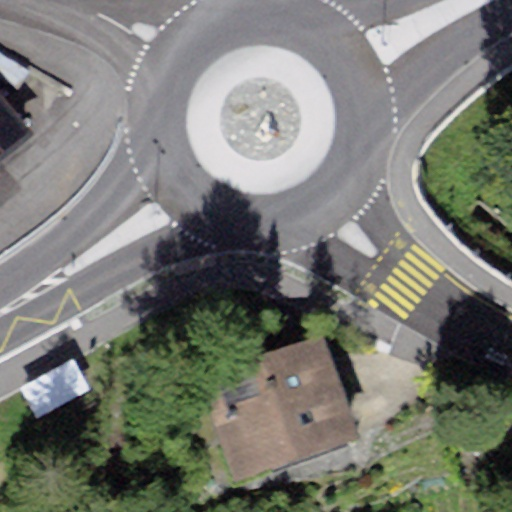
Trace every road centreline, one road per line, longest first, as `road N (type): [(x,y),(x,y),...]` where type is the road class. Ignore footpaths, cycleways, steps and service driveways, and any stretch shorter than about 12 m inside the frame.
road 1 (residential): [(217,215),(263,271),(511,353)]
road 2 (tertiary): [(464,0),(253,129)]
road 3 (tertiary): [(155,198),(0,304)]
road 4 (track): [(159,114),(0,29)]
road 5 (tertiary): [(201,98),(172,105),(148,129),(141,164),(155,198)]
